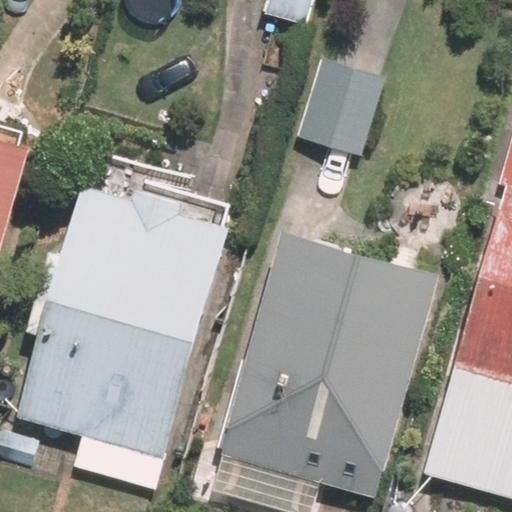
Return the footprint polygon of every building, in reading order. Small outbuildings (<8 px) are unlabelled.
[(317,0),(271,0),(269,10),(312,22),(317,0)] [(366,152),(389,77),(326,58),(304,133),(366,152)] [(0,321),(48,157),(0,143),(0,321)] [(254,202),(103,157),(30,403),(93,421),(82,457),(171,483),(254,202)] [(511,165),(507,181),(511,182),(511,225),(439,468),(511,489),(511,165)] [(459,270),(286,223),(222,453),(396,500),(459,270)]
